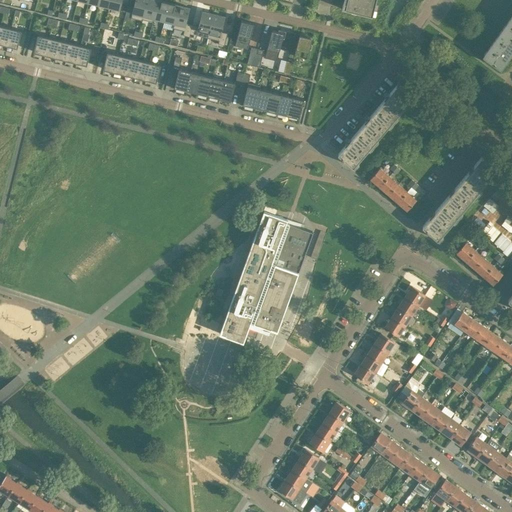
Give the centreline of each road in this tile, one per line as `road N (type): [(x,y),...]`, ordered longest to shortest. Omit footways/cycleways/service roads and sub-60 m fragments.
road 1 (residential): [(0,62),(312,141),(393,55)]
road 2 (residential): [(325,376),(510,511)]
road 3 (residential): [(393,55),(369,38),(209,0)]
road 4 (residential): [(325,376),(402,254)]
road 5 (residential): [(253,490),(325,376)]
